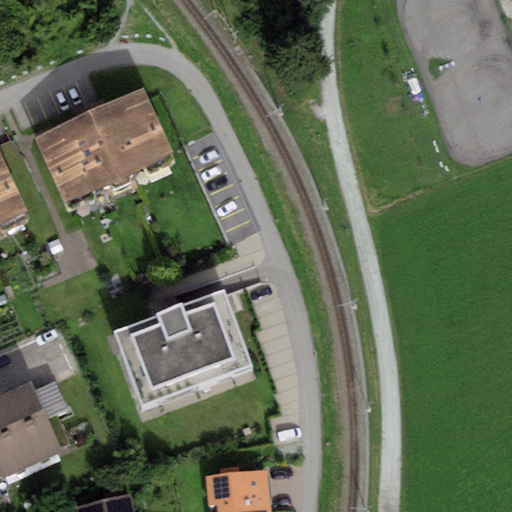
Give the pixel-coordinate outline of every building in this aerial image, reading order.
[(143,95),(33,144),(65,211),(174,161),(143,95)] [(0,158),(0,231),(27,218),(0,158)] [(251,373),(223,297),(115,341),(141,413),(251,373)] [(66,356),(39,366),(47,386),(73,376),(66,356)] [(0,484),(62,458),(32,391),(0,403),(0,484)] [(271,511),(268,476),(204,481),(207,511),(271,511)] [(134,511),(131,498),(75,511),(134,511)]
